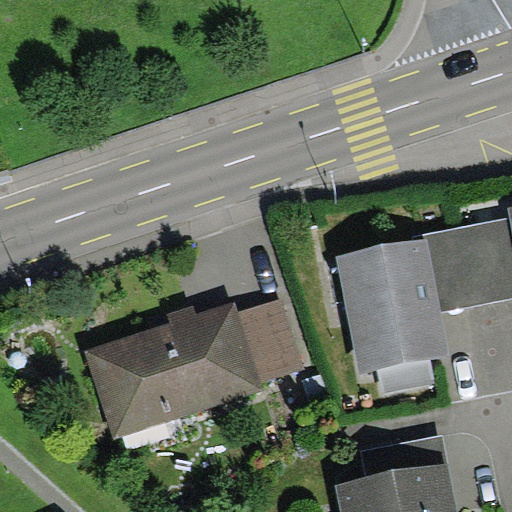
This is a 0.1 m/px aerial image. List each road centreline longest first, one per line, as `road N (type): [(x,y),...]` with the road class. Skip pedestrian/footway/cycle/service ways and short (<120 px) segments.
road 1 (secondary): [(511,71),(0,247)]
road 2 (unknown): [(511,404),(375,431)]
